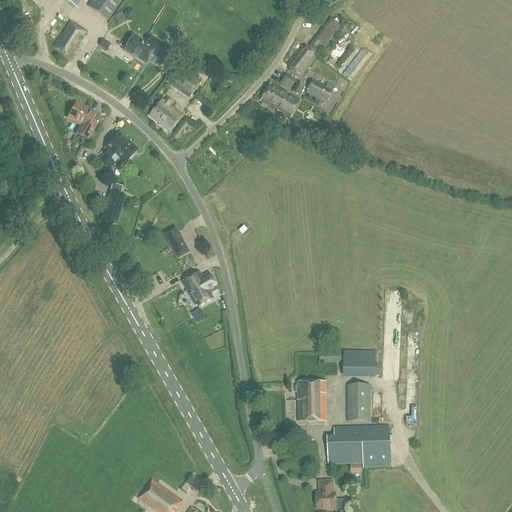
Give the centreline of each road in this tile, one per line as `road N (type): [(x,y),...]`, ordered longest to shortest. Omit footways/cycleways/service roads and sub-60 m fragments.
road 1 (unclassified): [(235,491),(260,463),(233,301),(191,185),(154,136),(96,91),(6,51)]
road 2 (secondary): [(235,491),(68,195),(6,51)]
